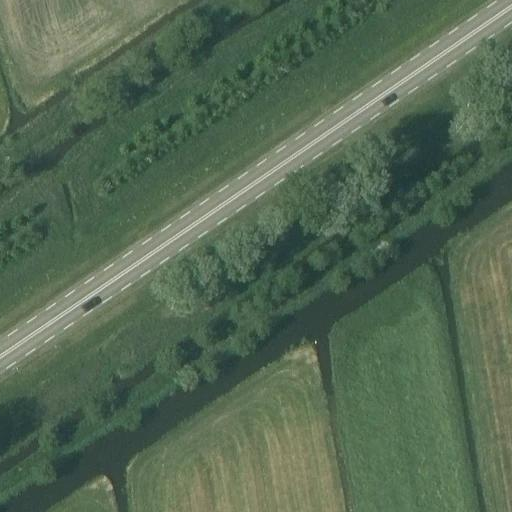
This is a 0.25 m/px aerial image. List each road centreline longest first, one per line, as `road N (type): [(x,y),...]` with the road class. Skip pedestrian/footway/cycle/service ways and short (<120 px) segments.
road 1 (primary): [(0,356),(511,6)]
road 2 (track): [(0,489),(511,148)]
